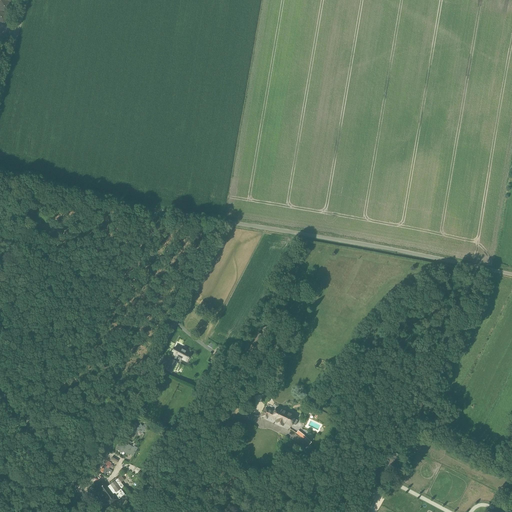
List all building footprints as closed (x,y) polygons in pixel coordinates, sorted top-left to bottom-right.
[(0,0),(0,22),(4,24),(10,0),(0,0)] [(254,345),(261,334),(255,331),(249,342),(254,345)] [(270,354),(276,343),(269,340),(264,350),(270,354)] [(185,351),(181,349),(182,348),(177,345),(172,356),(175,357),(173,360),(171,359),(165,370),(171,373),(177,362),(175,361),(177,357),(186,361),(187,358),(188,358),(188,357),(189,354),(190,354),(185,351)] [(223,353),(219,350),(210,363),(214,366),(223,353)] [(264,414),(263,416),(267,418),(268,416),(277,420),(276,421),(279,423),(283,425),(284,423),(291,426),(292,423),(295,425),(298,420),(294,419),(295,416),(285,411),(277,408),(275,412),(267,408),(264,414)] [(134,430),(136,424),(137,424),(135,422),(133,424),(131,422),(128,428),(133,431),(134,430)] [(143,426),(141,425),(138,431),(142,433),(145,429),(146,430),(148,427),(146,426),(144,424),(143,426)] [(298,430),(296,433),(301,437),(304,440),(309,445),(312,442),(305,436),(298,430)] [(122,453),(122,452),(126,444),(123,442),(122,444),(119,443),(116,450),(122,453)] [(127,454),(128,453),(132,446),(128,444),(127,445),(126,444),(122,452),(127,454)] [(133,447),(132,446),(128,453),(133,456),(137,448),(134,446),(133,447)] [(408,458),(391,450),(383,466),(399,475),(408,458)] [(110,469),(108,468),(103,465),(100,471),(105,474),(106,471),(108,472),(110,469)] [(118,478),(115,481),(121,489),(124,486),(118,478)] [(95,486),(99,492),(96,494),(102,502),(105,500),(109,506),(124,495),(114,482),(107,487),(102,480),(95,486)]
